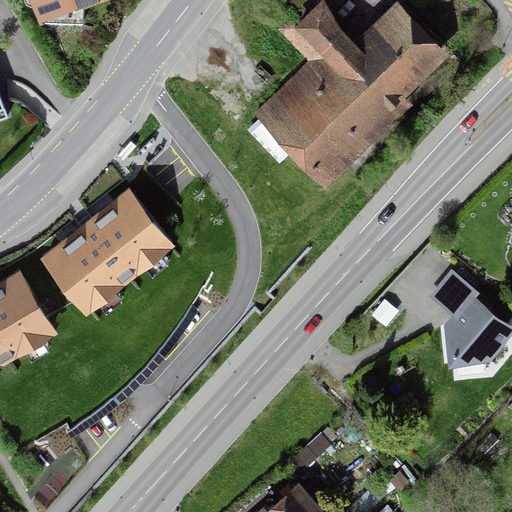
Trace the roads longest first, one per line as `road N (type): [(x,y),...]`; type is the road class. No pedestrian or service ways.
road 1 (primary): [(511,97),(131,511)]
road 2 (tertiary): [(193,0),(99,117),(0,218)]
